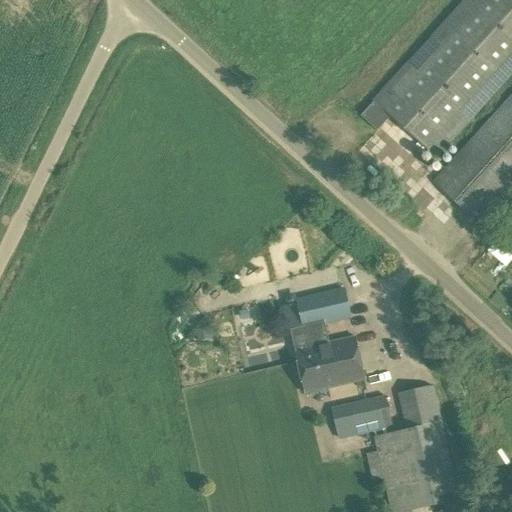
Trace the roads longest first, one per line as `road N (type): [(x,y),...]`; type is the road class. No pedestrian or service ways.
road 1 (unclassified): [(511,344),(290,152),(133,0)]
road 2 (unclassified): [(0,267),(127,0)]
